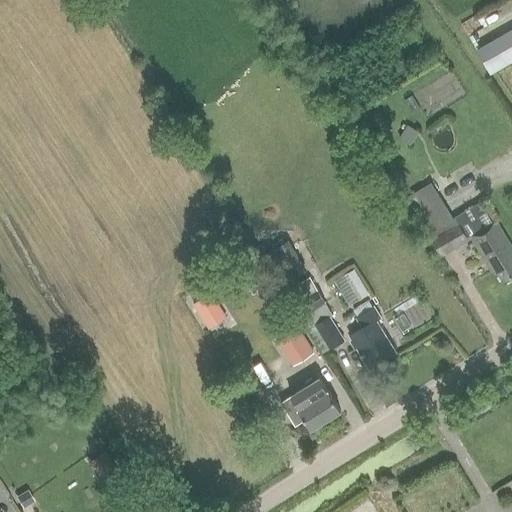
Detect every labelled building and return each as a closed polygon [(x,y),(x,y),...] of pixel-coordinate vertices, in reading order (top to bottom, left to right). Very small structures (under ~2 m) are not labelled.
[(511,30),(477,51),(490,72),(511,59),(511,30)] [(417,131),(406,124),(398,137),(408,144),(417,131)] [(457,223),(431,182),(406,196),(440,255),(466,240),(457,223)] [(511,249),(495,221),(483,227),(480,223),(470,229),(473,233),(469,236),(490,272),(494,270),(502,282),(511,275),(511,249)] [(288,239),(267,252),(285,283),(306,270),(288,239)] [(369,294),(354,270),(344,276),(358,300),(369,294)] [(308,278),(290,289),(305,314),(299,317),(307,330),(314,325),(328,348),(342,340),(328,317),(331,315),(308,278)] [(210,291),(192,303),(201,318),(220,306),(210,291)] [(378,317),(372,307),(368,301),(353,310),(356,316),(355,316),(361,326),(348,333),(368,366),(393,352),(373,320),(378,317)] [(296,319),(274,333),(293,363),(315,350),(296,319)] [(339,410),(327,391),(326,391),(318,378),(299,390),(307,403),(297,410),(310,429),(339,410)] [(121,479),(102,449),(85,460),(105,490),(121,479)] [(26,489),(15,496),(22,507),(33,500),(26,489)]
